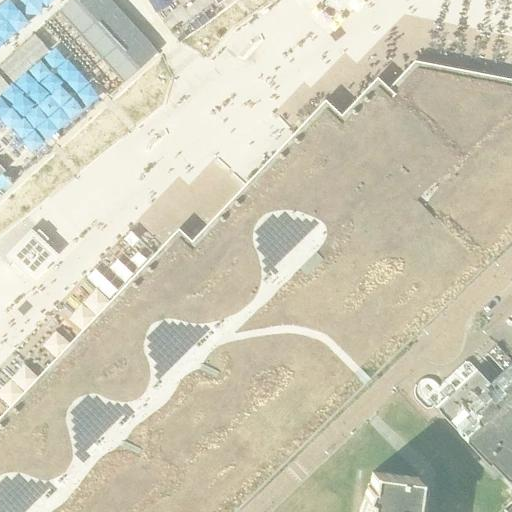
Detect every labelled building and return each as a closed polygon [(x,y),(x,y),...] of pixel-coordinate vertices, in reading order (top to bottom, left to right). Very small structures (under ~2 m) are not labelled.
[(159,51),(112,0),(71,0),(60,11),(102,58),(98,62),(120,86),(159,51)] [(317,0),(320,2),(322,0),(325,0),(336,10),(346,0),(317,0)] [(0,511),(236,511),(367,383),(511,240),(511,78),(414,59),(389,87),(377,75),(340,113),(324,98),(271,155),(190,239),(177,227),(0,414),(0,511)] [(12,262),(8,266),(18,276),(22,272),(32,281),(58,254),(45,242),(48,239),(38,229),(35,232),(31,228),(5,255),(12,262)] [(511,511),(511,368),(494,386),(477,370),(435,409),(480,459),(482,457),(499,472),(500,472),(505,477),(502,480),(509,487),(510,485),(511,486),(511,501),(503,511),(511,511)] [(413,511),(417,482),(418,479),(372,473),(370,487),(368,487),(364,498),(369,500),(367,511),(413,511)]
